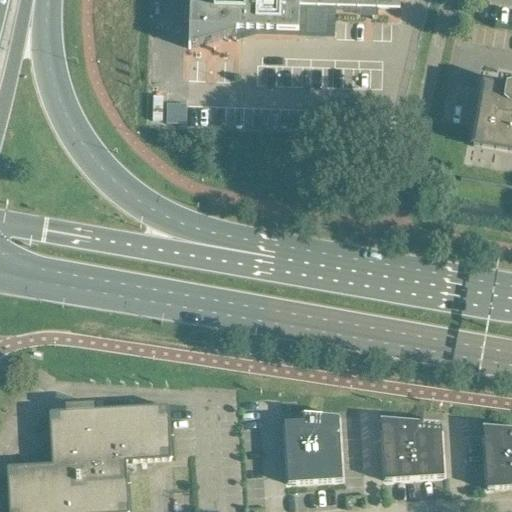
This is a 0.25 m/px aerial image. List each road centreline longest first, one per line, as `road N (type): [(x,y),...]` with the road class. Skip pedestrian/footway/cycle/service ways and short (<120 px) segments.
road 1 (primary): [(0,273),(511,362)]
road 2 (primary): [(271,261),(169,225),(101,177),(59,113),(47,77),(43,0)]
road 3 (secondary): [(271,261),(162,255),(0,226)]
road 4 (primary): [(511,301),(271,261)]
road 5 (tertiary): [(0,121),(28,0)]
